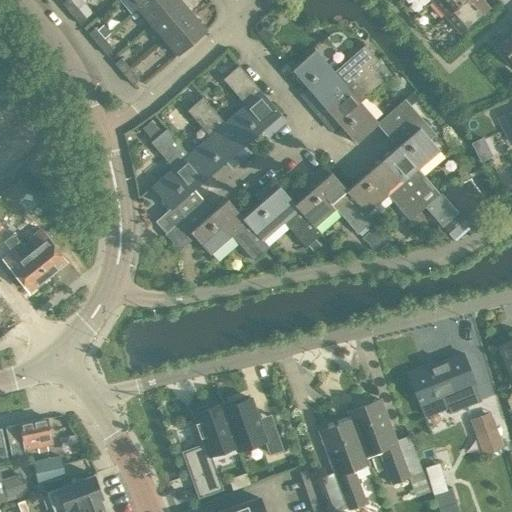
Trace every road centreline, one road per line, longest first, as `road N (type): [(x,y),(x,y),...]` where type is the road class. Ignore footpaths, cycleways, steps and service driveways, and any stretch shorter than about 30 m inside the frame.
road 1 (unclassified): [(89,396),(511,296)]
road 2 (unclassified): [(511,229),(421,256),(164,299),(110,294)]
road 3 (tertiary): [(110,294),(119,210),(103,129)]
road 4 (residential): [(103,129),(165,86),(226,27)]
road 5 (tertiary): [(103,129),(63,49),(22,0)]
road 6 (residential): [(313,125),(226,27)]
road 7 (residential): [(150,511),(89,396)]
